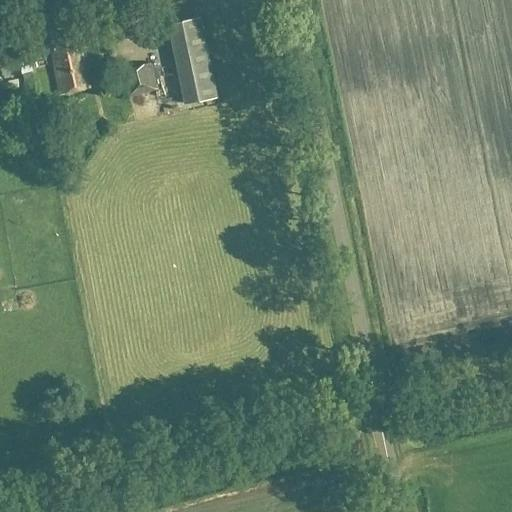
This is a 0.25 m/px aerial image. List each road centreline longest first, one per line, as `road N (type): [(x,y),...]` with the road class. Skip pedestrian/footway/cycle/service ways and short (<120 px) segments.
road 1 (unclassified): [(380,410),(295,0)]
road 2 (unclassified): [(28,511),(380,410)]
road 3 (unclassified): [(380,410),(511,383)]
